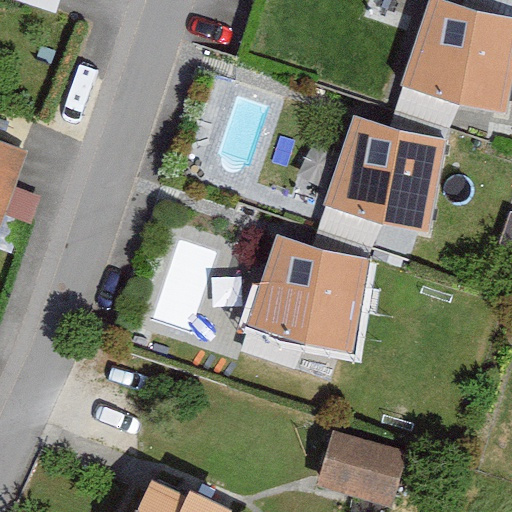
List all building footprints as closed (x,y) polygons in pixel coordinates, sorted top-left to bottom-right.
[(460,100),(506,107),(511,69),(511,20),(476,13),(436,1),(407,84),(460,100)] [(383,219),(429,226),(443,142),(399,133),(359,121),(330,204),(383,219)] [(32,158),(0,147),(0,249),(2,250),(32,158)] [(306,340),(352,347),(366,263),(322,254),(282,242),(253,325),(306,340)] [(321,492),(391,511),(401,511),(416,460),(337,438),(321,492)] [(147,511),(221,511),(161,484),(147,511)]
